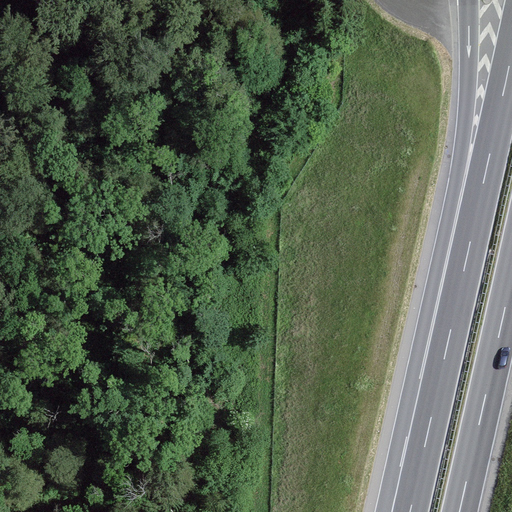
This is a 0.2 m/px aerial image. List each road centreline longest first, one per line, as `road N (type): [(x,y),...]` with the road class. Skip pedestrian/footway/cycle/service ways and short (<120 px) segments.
road 1 (motorway): [(468,21),(438,382)]
road 2 (motorway): [(511,48),(438,382)]
road 3 (motorway): [(459,511),(511,273)]
road 4 (motorway): [(438,382),(409,511)]
